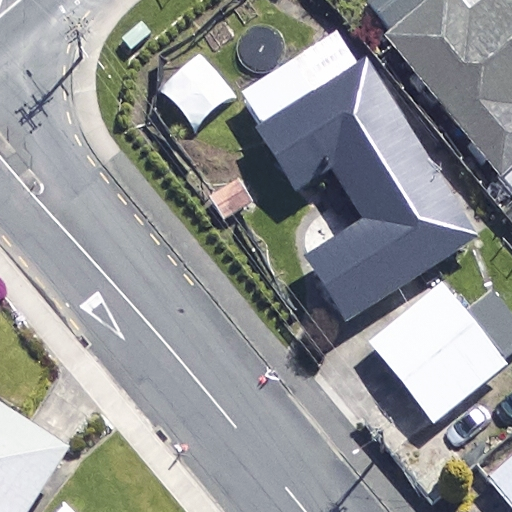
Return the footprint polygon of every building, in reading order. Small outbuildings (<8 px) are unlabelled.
[(511,0),(371,0),(356,12),(504,199),(511,193),(511,0)] [(307,100),(286,68),(226,108),(293,208),(328,184),(359,231),(303,270),(343,330),(472,243),(355,68),(307,100)] [(499,374),(436,295),(363,353),(426,432),(499,374)] [(0,511),(26,511),(61,463),(0,421),(0,511)] [(511,511),(511,454),(478,482),(502,511),(511,511)]
